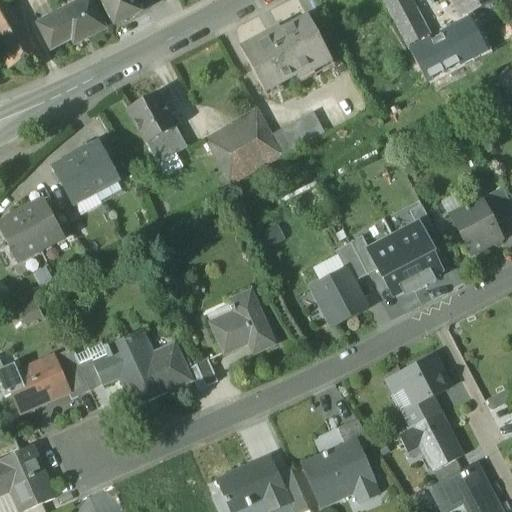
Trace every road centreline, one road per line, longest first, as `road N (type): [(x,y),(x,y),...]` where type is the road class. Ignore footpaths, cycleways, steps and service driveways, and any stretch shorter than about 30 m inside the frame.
road 1 (residential): [(432,316),(329,370),(86,474)]
road 2 (secondary): [(248,0),(0,124)]
road 3 (residential): [(432,316),(478,402),(511,492)]
